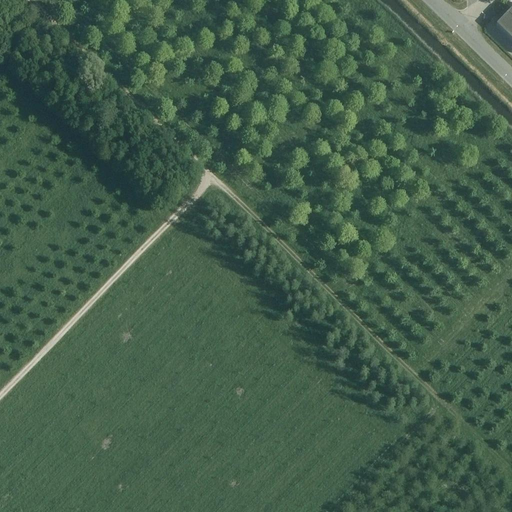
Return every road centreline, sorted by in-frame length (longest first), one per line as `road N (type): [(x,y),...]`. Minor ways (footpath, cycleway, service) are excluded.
road 1 (track): [(26,0),(211,179),(0,398)]
road 2 (track): [(436,391),(237,191),(211,179)]
